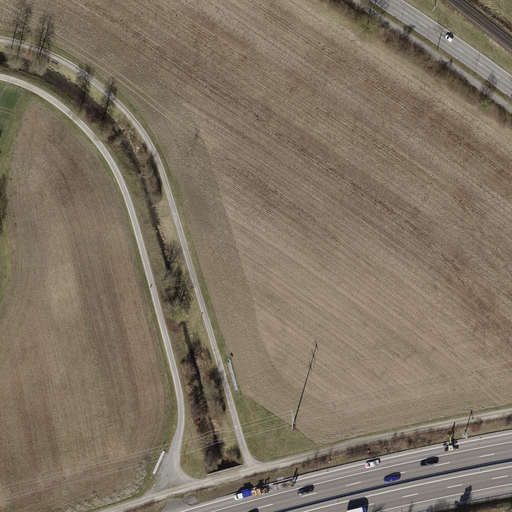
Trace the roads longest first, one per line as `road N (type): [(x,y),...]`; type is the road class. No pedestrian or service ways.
road 1 (track): [(251,471),(151,135),(98,81),(0,38)]
road 2 (track): [(176,492),(179,393),(128,197),(77,118),(31,85),(0,77)]
road 3 (track): [(115,511),(363,442),(511,411)]
road 4 (motorway): [(511,450),(245,511)]
road 5 (motorway): [(341,511),(511,475)]
road 6 (secondary): [(385,0),(511,87)]
